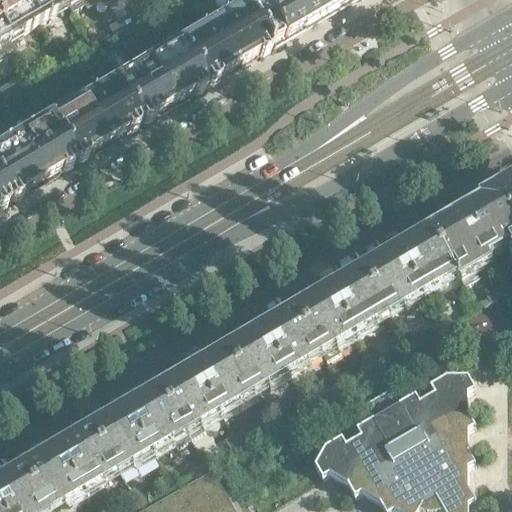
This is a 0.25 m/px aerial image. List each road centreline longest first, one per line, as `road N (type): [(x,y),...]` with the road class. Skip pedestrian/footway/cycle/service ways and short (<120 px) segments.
road 1 (residential): [(0,462),(511,159)]
road 2 (tertiary): [(0,371),(510,84)]
road 3 (tertiary): [(482,34),(394,97),(0,328)]
road 4 (residential): [(0,247),(420,0)]
